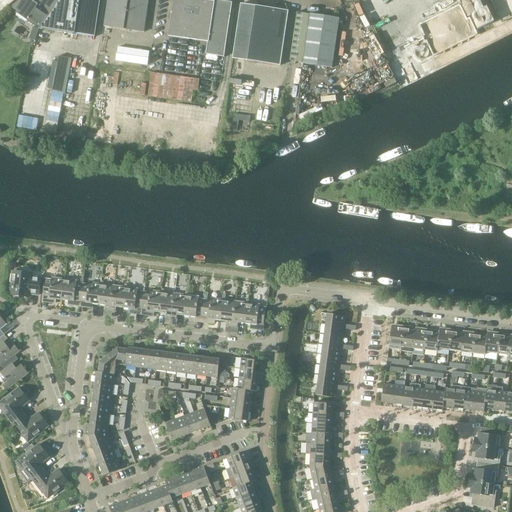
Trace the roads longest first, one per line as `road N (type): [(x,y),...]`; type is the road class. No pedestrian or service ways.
road 1 (residential): [(92,498),(74,443),(88,328),(272,349),(287,294),(366,304)]
road 2 (residential): [(353,414),(458,424),(464,431),(459,487),(401,511)]
road 3 (residential): [(92,498),(151,476),(158,464),(265,433)]
road 4 (residential): [(366,304),(511,324)]
